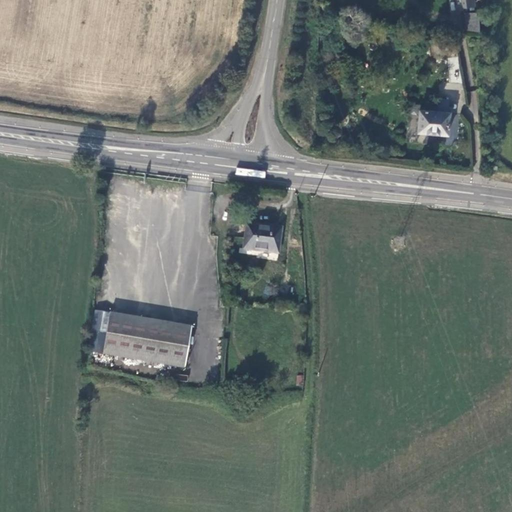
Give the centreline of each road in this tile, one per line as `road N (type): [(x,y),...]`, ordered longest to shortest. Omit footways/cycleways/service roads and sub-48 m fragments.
road 1 (secondary): [(286,169),(511,199)]
road 2 (secondary): [(0,133),(200,157)]
